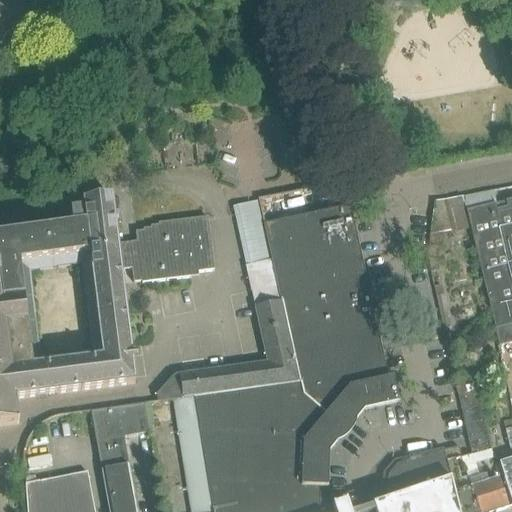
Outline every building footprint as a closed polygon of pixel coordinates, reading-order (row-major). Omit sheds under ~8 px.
[(16,0),(8,11),(32,31),(44,16),(24,0),(16,0)] [(0,71),(8,62),(9,61),(0,53),(0,43),(16,23),(0,10),(0,71)] [(9,61),(8,62),(15,68),(26,54),(32,58),(62,21),(49,11),(44,16),(32,31),(9,61)] [(434,202),(429,236),(470,229),(466,212),(462,197),(434,202)] [(0,426),(18,424),(15,400),(135,385),(130,348),(121,271),(131,270),(133,283),(141,283),(141,284),(190,278),(190,274),(214,271),(207,218),(158,225),(158,226),(151,227),(151,229),(143,230),(143,232),(135,233),(137,243),(117,246),(112,199),(83,203),(85,225),(28,233),(27,223),(8,226),(9,235),(0,236),(0,426)] [(511,200),(466,212),(470,229),(494,328),(511,323),(511,200)] [(174,376),(156,395),(157,402),(172,401),(192,398),(299,383),(264,225),(263,225),(258,202),(233,207),(246,267),(245,267),(266,363),(174,376)] [(393,378),(388,379),(386,370),(380,343),(376,324),(352,217),(350,206),(264,225),(299,383),(302,395),(341,428),(350,416),(356,421),(364,412),(375,410),(386,407),(399,405),(393,378)] [(444,296),(436,297),(443,327),(450,326),(444,296)] [(511,323),(494,328),(498,348),(511,344),(511,323)] [(328,489),(328,477),(329,465),(329,453),(337,444),(331,439),(341,428),(302,395),(299,383),(192,398),(211,511),(318,511),(319,489),(328,489)] [(468,438),(471,455),(492,449),(479,391),(458,396),(461,409),(468,438)] [(211,511),(192,398),(172,401),(189,511),(211,511)] [(149,432),(144,404),(90,411),(101,471),(128,467),(122,437),(149,432)] [(511,460),(499,464),(504,479),(503,479),(511,507),(511,506),(511,420),(503,423),(509,450),(510,450),(511,455),(510,456),(511,460)] [(372,507),(372,508),(370,509),(361,511),(349,511),(346,503),(337,506),(332,507),(333,511),(457,511),(446,462),(461,459),(458,448),(443,451),(408,458),(408,459),(410,459),(410,463),(397,466),(388,476),(385,502),(373,507),(372,507)] [(471,455),(461,459),(478,511),(496,511),(508,508),(498,479),(492,451),(471,455)] [(478,511),(461,459),(446,462),(457,511),(478,511)] [(136,511),(128,467),(101,471),(108,511),(136,511)] [(94,511),(87,473),(25,485),(27,511),(94,511)]
